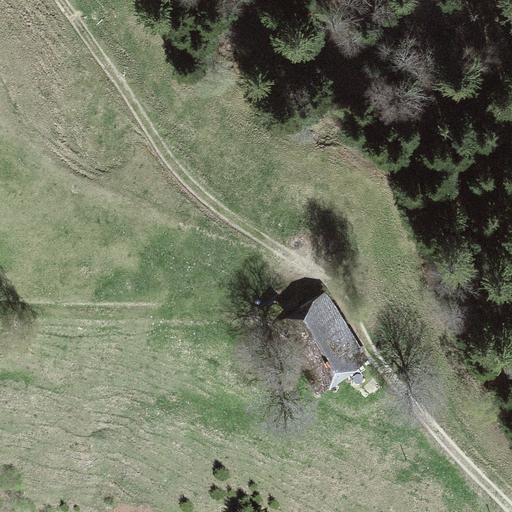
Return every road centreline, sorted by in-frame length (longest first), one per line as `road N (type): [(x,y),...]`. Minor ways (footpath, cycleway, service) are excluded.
road 1 (track): [(309,267),(192,185),(61,0)]
road 2 (track): [(511,510),(309,267)]
